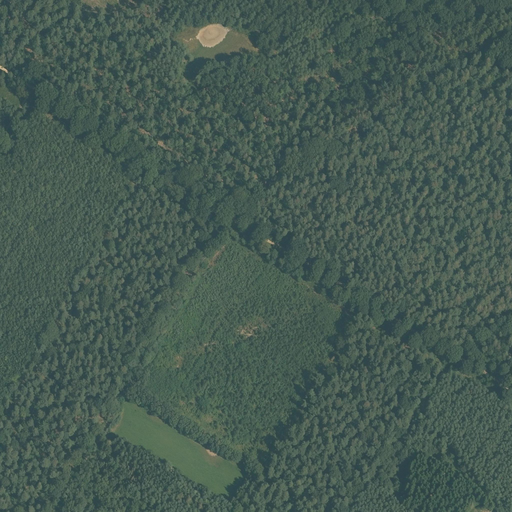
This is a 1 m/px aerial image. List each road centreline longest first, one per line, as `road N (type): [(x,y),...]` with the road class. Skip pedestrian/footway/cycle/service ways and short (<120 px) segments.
road 1 (track): [(511,387),(0,68)]
road 2 (track): [(103,425),(231,215),(511,35)]
